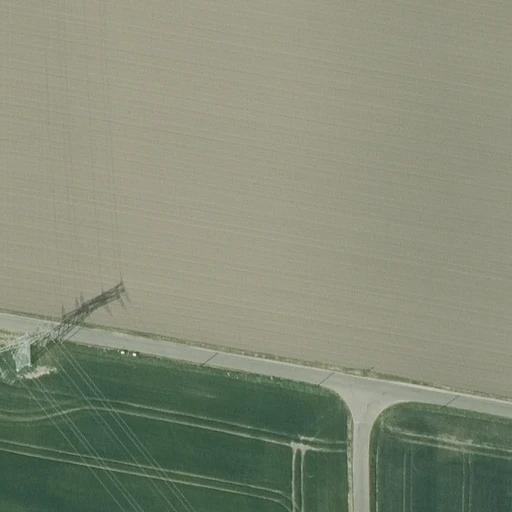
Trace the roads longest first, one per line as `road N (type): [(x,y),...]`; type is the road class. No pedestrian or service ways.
road 1 (unclassified): [(0,323),(362,387)]
road 2 (unclassified): [(362,387),(511,413)]
road 3 (unclassified): [(364,511),(362,387)]
